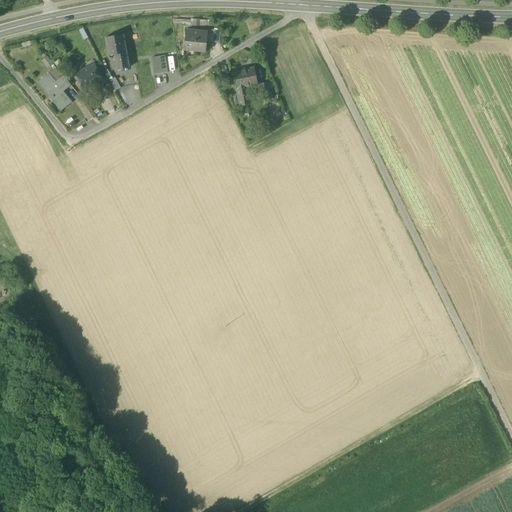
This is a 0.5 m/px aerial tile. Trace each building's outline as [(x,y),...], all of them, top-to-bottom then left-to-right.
[(184,50),(194,51),(194,49),(206,50),(207,42),(208,32),(186,30),(184,50)] [(114,55),(117,70),(129,68),(125,42),(127,42),(126,36),(124,37),(123,34),(105,38),(109,56),(114,55)] [(167,73),(165,56),(151,58),(154,75),(167,73)] [(75,73),(83,90),(93,86),(91,83),(101,79),(102,78),(97,68),(95,64),(75,73)] [(102,78),(101,79),(104,83),(110,80),(102,65),(97,68),(102,78)] [(49,74),(55,83),(58,81),(64,76),(57,67),(49,74)] [(232,72),(236,90),(247,87),(258,85),(254,67),(232,72)] [(53,98),(63,110),(71,103),(61,92),(64,89),(58,81),(55,83),(49,74),(38,82),(51,98),(50,99),(51,100),(53,98)] [(64,89),(65,91),(72,86),(64,76),(58,81),(64,89)] [(121,88),(115,78),(110,80),(116,91),(121,88)] [(259,84),(263,100),(270,98),(267,82),(259,84)] [(250,104),(247,87),(236,90),(240,107),(250,104)]
